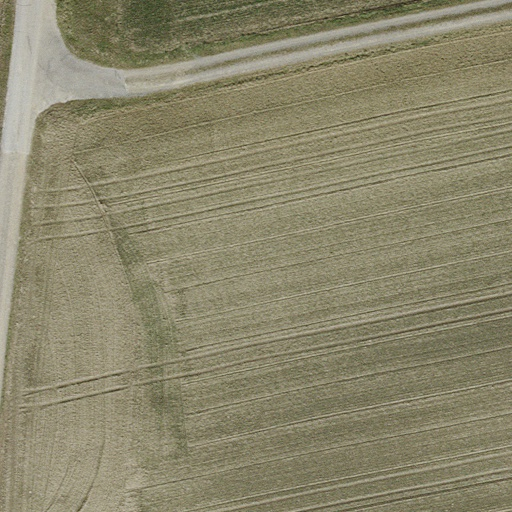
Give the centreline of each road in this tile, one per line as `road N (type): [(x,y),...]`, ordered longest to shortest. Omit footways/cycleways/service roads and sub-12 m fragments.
road 1 (track): [(24,100),(511,11)]
road 2 (track): [(24,100),(0,352)]
